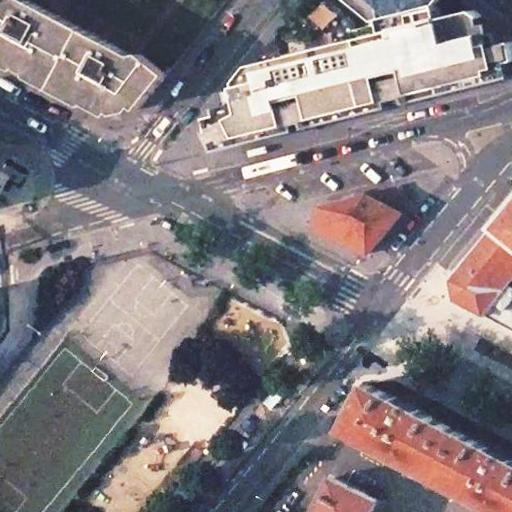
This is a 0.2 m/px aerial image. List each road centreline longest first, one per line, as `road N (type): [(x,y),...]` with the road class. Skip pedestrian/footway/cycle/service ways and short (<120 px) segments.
road 1 (tertiary): [(436,127),(240,177),(141,187)]
road 2 (residential): [(141,187),(374,315)]
road 3 (residential): [(212,511),(374,315)]
road 4 (residential): [(260,0),(142,147),(141,187)]
road 5 (residential): [(374,315),(474,188)]
road 6 (residential): [(0,113),(141,187)]
road 7 (tertiary): [(141,187),(0,239)]
